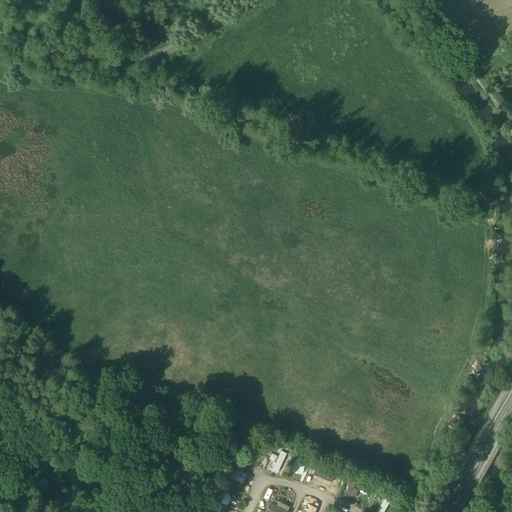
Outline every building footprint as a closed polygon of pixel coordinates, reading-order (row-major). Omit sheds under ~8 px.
[(500,46),(490,50),(493,58),(503,54),(500,46)] [(278,472),(287,452),(281,450),(272,469),(278,472)] [(292,471),(305,476),(310,464),(297,459),(292,471)] [(312,467),(309,477),(319,480),(322,470),(312,467)] [(242,483),(246,474),(234,469),(230,477),(242,483)] [(326,482),(337,486),(340,477),(329,472),(326,482)] [(353,499),(358,484),(350,481),(345,496),(353,499)] [(384,511),(389,500),(383,498),(377,511),(384,511)] [(267,510),(273,511),(287,511),(290,506),(278,501),(277,505),(270,502),(267,510)]
